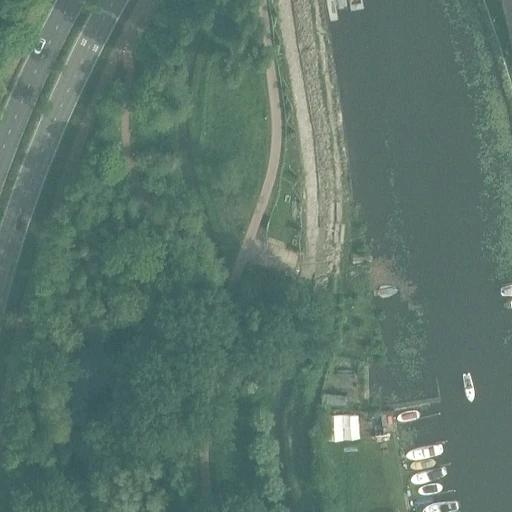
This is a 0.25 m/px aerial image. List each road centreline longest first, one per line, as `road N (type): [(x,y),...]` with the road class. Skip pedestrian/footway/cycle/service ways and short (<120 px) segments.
road 1 (secondary): [(0,278),(60,108),(115,0)]
road 2 (secondary): [(71,0),(0,155)]
